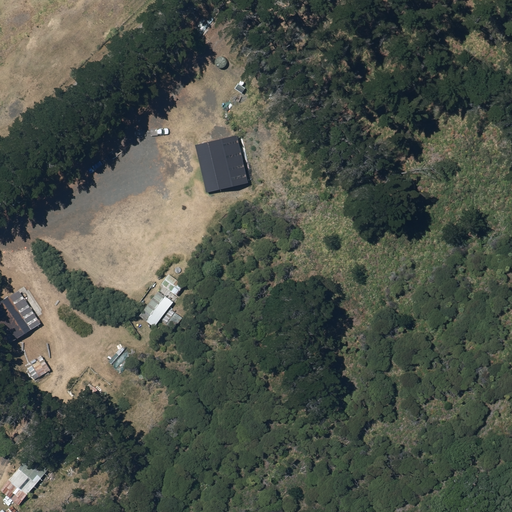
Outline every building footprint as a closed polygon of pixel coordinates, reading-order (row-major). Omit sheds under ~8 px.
[(206,194),(251,183),(240,136),(195,147),(206,194)] [(187,262),(179,274),(189,282),(198,270),(187,262)] [(150,304),(150,305),(142,314),(157,326),(162,319),(172,327),(183,314),(172,306),(177,301),(162,288),(160,291),(159,290),(158,290),(158,289),(157,289),(156,288),(155,288),(154,288),(153,288),(152,288),(151,288),(150,288),(149,289),(148,289),(148,290),(147,290),(146,291),(146,292),(145,292),(145,293),(145,294),(145,295),(144,296),(144,297),(145,298),(145,299),(145,300),(146,301),(146,302),(147,302),(148,303),(149,304),(150,304)] [(36,330),(11,297),(0,305),(0,328),(13,346),(36,330)] [(76,301),(70,308),(92,324),(98,317),(76,301)] [(118,346),(110,356),(123,367),(131,356),(118,346)] [(101,355),(93,365),(105,376),(114,366),(101,355)] [(91,383),(83,394),(95,403),(104,393),(91,383)] [(4,490),(22,506),(40,484),(22,469),(4,490)]
